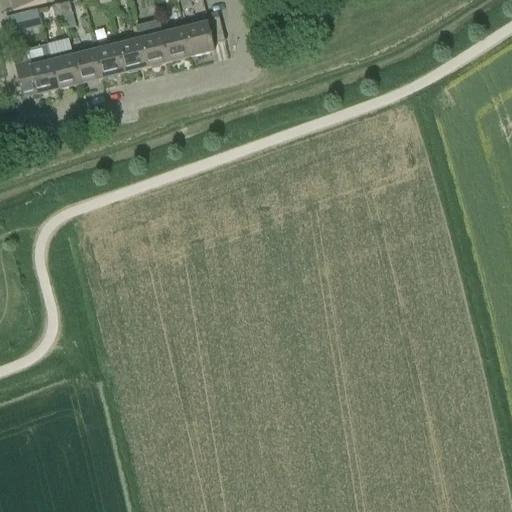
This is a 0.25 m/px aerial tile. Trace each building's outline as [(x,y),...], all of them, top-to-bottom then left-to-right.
[(45,0),(10,0),(13,12),(46,4),(45,0)] [(61,5),(63,17),(72,15),(69,3),(61,5)] [(63,17),(61,5),(52,7),(55,19),(63,17)] [(6,18),(10,34),(27,30),(35,28),(37,27),(42,26),(41,23),(41,22),(40,15),(39,10),(27,13),(25,14),(23,14),(6,18)] [(212,46),(225,43),(219,18),(210,21),(206,21),(183,26),(191,59),(214,54),(212,46)] [(139,37),(147,70),(169,65),(159,22),(137,28),(139,37)] [(159,22),(169,65),(191,59),(183,26),(161,32),(159,22)] [(147,70),(139,37),(137,28),(136,28),(138,37),(117,43),(125,76),(147,70)] [(117,43),(95,48),(103,81),(125,76),(117,43)] [(73,54),(81,87),(103,81),(95,48),(73,54)] [(81,87),(73,54),(50,59),(58,92),(81,87)] [(36,98),(58,92),(50,59),(28,65),(28,66),(15,69),(21,93),(34,90),(36,98)]
